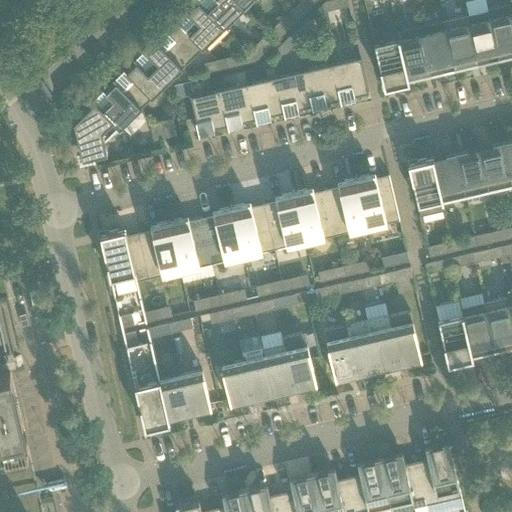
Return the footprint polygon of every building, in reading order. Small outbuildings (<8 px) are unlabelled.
[(198,0),(197,0),(177,20),(202,45),(223,25),(198,0)] [(238,0),(198,0),(223,25),(243,5),(238,0)] [(349,6),(347,0),(331,0),(334,9),(349,6)] [(486,0),(468,0),(467,0),(471,12),(488,7),(486,0)] [(297,4),(286,14),(294,23),(305,12),(297,4)] [(509,6),(488,10),(489,18),(498,57),(511,54),(511,53),(511,19),(510,13),(509,6)] [(467,15),(477,58),(477,60),(477,62),(478,62),(485,60),(486,60),(498,57),(489,18),(488,10),(467,15)] [(274,26),(273,27),(281,35),(282,35),(294,23),(286,14),(275,26),(274,26)] [(467,15),(443,21),(454,67),(469,64),(470,64),(477,62),(477,60),(477,58),(467,15)] [(177,20),(156,40),(182,65),(202,45),(177,20)] [(443,21),(420,26),(422,34),(423,37),(430,69),(430,71),(431,72),(438,71),(439,71),(454,67),(443,21)] [(302,24),(290,34),(297,41),(297,42),(309,31),(302,24)] [(420,26),(397,31),(398,38),(407,78),(408,78),(411,77),(422,74),(423,74),(430,73),(431,72),(430,71),(430,69),(423,37),(422,34),(420,26)] [(269,31),(248,52),(256,60),(277,40),(269,31)] [(297,41),(290,34),(280,45),(287,52),(297,42),(297,41)] [(398,38),(374,43),(383,83),(384,87),(385,87),(392,85),(393,85),(408,81),(407,78),(398,38)] [(156,40),(136,60),(161,85),(182,65),(156,40)] [(256,60),(248,52),(246,53),(234,56),(236,66),(254,62),(256,60)] [(360,55),(331,62),(339,97),(368,91),(360,55)] [(210,61),(212,71),(227,68),(225,58),(210,61)] [(267,77),(247,82),(255,117),(283,110),(275,75),(273,64),(267,58),(260,64),(265,68),(267,77)] [(136,60),(115,80),(140,106),(161,85),(136,60)] [(331,62),(303,69),(311,104),(339,97),(331,62)] [(303,69),(275,75),(283,110),(311,104),(303,69)] [(230,86),(219,88),(227,123),(241,120),(255,117),(247,82),(244,70),(234,72),(227,74),(230,86)] [(195,117),(185,119),(188,132),(198,130),(213,126),(227,123),(219,88),(210,90),(207,79),(195,82),(198,93),(193,94),(190,95),(195,117)] [(115,80),(94,100),(120,126),(140,106),(115,80)] [(191,85),(181,87),(183,96),(190,95),(193,94),(191,85)] [(120,126),(94,100),(74,120),(80,150),(77,150),(80,161),(94,158),(93,154),(107,151),(104,141),(120,126)] [(172,118),(160,121),(164,138),(176,135),(172,118)] [(164,138),(160,121),(150,123),(153,140),(164,138)] [(503,142),(511,183),(511,182),(511,141),(503,144),(503,142)] [(494,151),(481,154),(488,188),(511,183),(503,142),(502,143),(502,144),(492,146),(494,151)] [(456,153),(465,194),(488,188),(481,154),(468,157),(467,152),(457,155),(456,153)] [(435,165),(434,165),(442,199),(447,198),(465,194),(456,153),(455,153),(456,155),(446,157),(447,162),(437,164),(435,165)] [(409,162),(408,162),(408,163),(409,166),(418,206),(420,215),(444,210),(442,200),(442,199),(434,165),(432,157),(417,160),(416,160),(409,162)] [(356,175),(355,175),(367,227),(399,219),(389,174),(369,179),(368,175),(356,177),(356,175)] [(344,184),(326,189),(336,234),(367,227),(355,175),(355,178),(344,180),(344,184)] [(282,199),(263,203),(274,248),(305,241),(293,189),(292,189),(293,192),(281,195),(282,199)] [(293,189),(305,241),(336,234),(326,189),(307,193),(306,189),(294,192),(293,189)] [(231,203),(230,204),(242,256),(274,248),(263,203),(244,207),(243,203),(232,206),(231,203)] [(220,213),(201,217),(211,263),(242,256),(230,204),(230,206),(219,209),(220,213)] [(169,218),(168,218),(180,270),(211,263),(201,217),(182,222),(181,218),(169,220),(169,218)] [(157,227),(138,232),(149,277),(180,270),(168,218),(168,221),(156,224),(157,227)] [(149,277),(138,232),(126,235),(125,228),(100,233),(121,327),(146,321),(144,312),(137,280),(149,277)] [(489,232),(474,235),(477,245),(491,242),(489,232)] [(477,245),(474,235),(460,239),(462,248),(477,245)] [(427,246),(429,254),(429,256),(446,252),(443,242),(427,246)] [(487,249),(472,252),(475,262),(489,259),(487,249)] [(409,261),(406,251),(388,255),(391,265),(409,261)] [(475,262),(472,252),(458,256),(460,266),(475,262)] [(425,263),(427,273),(443,269),(441,259),(425,263)] [(361,261),(343,266),(345,275),(363,271),(361,261)] [(345,275),(343,266),(325,270),(328,279),(345,275)] [(410,267),(398,269),(401,279),(412,276),(410,267)] [(393,271),(378,274),(380,284),(395,280),(393,271)] [(380,284),(378,274),(364,277),(366,287),(380,284)] [(299,276),(281,280),(283,290),(301,286),(299,276)] [(283,290),(281,280),(263,284),(265,294),(283,290)] [(351,280),(336,284),(339,293),(353,290),(351,280)] [(313,283),(305,285),(307,292),(315,291),(313,283)] [(339,293),(336,284),(322,287),(324,297),(339,293)] [(236,290),(219,294),(221,304),(239,300),(236,290)] [(221,304),(219,294),(201,298),(203,308),(221,304)] [(288,295),(273,298),(275,308),(290,305),(288,295)] [(507,297),(484,302),(494,345),(494,347),(494,349),(495,349),(502,347),(503,347),(511,344),(511,317),(509,305),(507,297)] [(275,308),(273,298),(259,302),(261,311),(275,308)] [(459,301),(435,306),(438,320),(447,359),(448,363),(449,363),(456,361),(457,361),(472,358),(471,354),(463,319),(462,317),(462,314),(460,308),(459,301)] [(483,302),(460,308),(462,314),(462,317),(463,319),(471,354),(472,354),(476,353),(486,351),(487,350),(494,349),(484,302),(483,302)] [(246,305),(231,308),(233,318),(248,314),(246,305)] [(166,307),(156,309),(159,319),(168,316),(166,307)] [(233,318),(231,308),(217,311),(219,321),(233,318)] [(159,319),(156,309),(144,312),(146,321),(159,319)] [(388,316),(390,327),(399,365),(421,360),(410,311),(388,316)] [(378,370),(392,367),(399,365),(390,327),(388,316),(388,315),(367,319),(378,370)] [(182,319),(167,323),(170,333),(185,329),(182,319)] [(346,324),(348,336),(357,373),(357,375),(378,370),(367,319),(346,324)] [(170,333),(167,323),(153,326),(156,336),(170,333)] [(346,324),(324,329),(327,341),(328,346),(335,380),(349,377),(350,376),(357,375),(357,373),(348,336),(346,324)] [(0,326),(0,511),(42,511),(41,505),(40,500),(28,448),(11,374),(10,369),(8,360),(0,326)] [(169,418),(160,380),(151,340),(138,343),(135,330),(123,333),(145,428),(169,422),(169,418)] [(304,332),(282,337),(283,343),(294,389),(295,389),(301,388),(302,387),(316,384),(307,346),(304,332)] [(283,343),(262,348),(273,394),(294,389),(283,343)] [(241,351),(243,360),(252,399),(273,394),(262,348),(262,346),(241,351)] [(252,399),(243,360),(221,365),(230,404),(252,399)] [(202,370),(180,375),(189,414),(211,409),(202,370)] [(180,375),(160,380),(169,418),(189,414),(180,375)] [(427,458),(416,461),(426,504),(461,496),(448,442),(432,445),(425,447),(427,458)] [(394,454),(380,457),(390,504),(391,511),(392,511),(426,504),(416,461),(404,463),(401,452),(394,454)] [(360,474),(348,476),(356,511),(370,511),(369,509),(390,504),(380,457),(364,461),(357,463),(360,474)] [(327,470),(311,473),(320,511),(356,511),(348,476),(337,479),(336,479),(334,468),(327,470)] [(290,490),(280,492),(284,511),(320,511),(311,473),(296,477),(289,478),(292,489),(290,490)] [(259,485),(244,489),(249,511),(284,511),(280,492),(269,495),(268,495),(266,484),(259,485)] [(223,505),(212,508),(213,511),(249,511),(244,489),(229,492),(221,494),(224,505),(223,505)] [(176,511),(213,511),(212,508),(201,510),(198,499),(191,501),(175,505),(176,511)]
